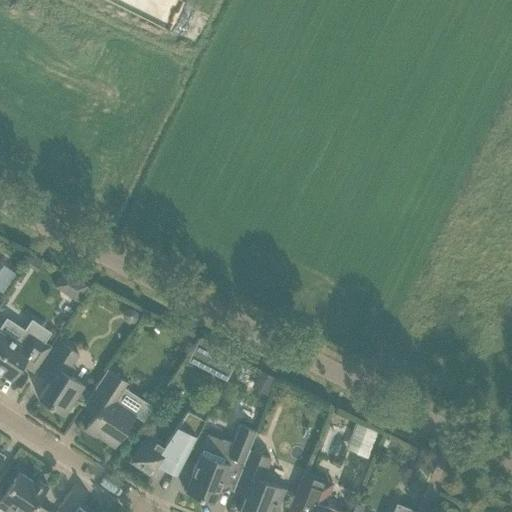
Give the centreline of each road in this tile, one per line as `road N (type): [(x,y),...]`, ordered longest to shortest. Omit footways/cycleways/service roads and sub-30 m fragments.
road 1 (unclassified): [(511,461),(0,189)]
road 2 (residential): [(0,416),(141,511)]
